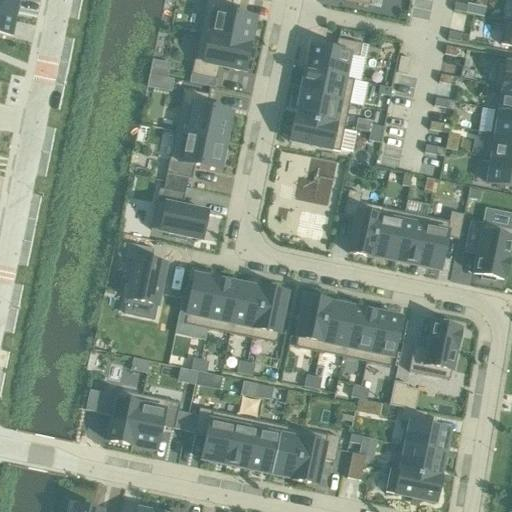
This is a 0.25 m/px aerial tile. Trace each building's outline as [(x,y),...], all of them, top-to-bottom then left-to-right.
[(0,0),(0,16),(16,19),(19,0),(0,0)] [(225,0),(206,0),(199,36),(248,46),(254,20),(229,15),(232,1),(225,0)] [(454,4),(453,12),(465,14),(466,7),(454,4)] [(0,16),(0,39),(11,42),(16,19),(0,16)] [(511,23),(504,22),(500,46),(511,47),(511,23)] [(448,33),(447,41),(458,43),(460,35),(448,33)] [(199,36),(190,76),(216,81),(218,68),(243,73),(248,46),(199,36)] [(310,47),(304,72),(344,80),(344,79),(349,57),(358,59),(361,45),(336,40),(334,52),(310,47)] [(445,48),(444,55),(456,58),(457,50),(445,48)] [(400,58),(397,73),(406,75),(409,60),(400,58)] [(151,62),(149,75),(162,78),(166,78),(169,65),(151,62)] [(492,88),(502,90),(511,91),(511,65),(496,63),(492,88)] [(304,72),(300,95),(349,105),(354,81),(344,79),(344,80),(304,72)] [(440,76),(438,84),(450,86),(451,78),(440,76)] [(162,78),(159,90),(170,92),(173,80),(166,78),(162,78)] [(379,87),(377,95),(389,97),(390,90),(379,87)] [(498,112),(498,114),(511,115),(511,91),(502,90),(498,112)] [(183,91),(174,133),(224,143),(230,114),(206,109),(209,96),(183,91)] [(295,118),(295,119),(344,129),(349,105),(300,95),(295,118)] [(435,100),(433,107),(445,110),(446,102),(435,100)] [(490,135),(489,136),(511,140),(511,115),(498,114),(498,112),(493,111),(490,135)] [(339,153),(344,129),(295,119),(295,118),(294,118),(289,143),(339,153)] [(430,123),(428,131),(440,133),(442,126),(430,123)] [(371,126),(369,134),(381,137),(382,129),(371,126)] [(174,133),(166,175),(191,181),(194,167),(218,172),(220,164),(223,165),(226,151),(223,151),(224,143),(174,133)] [(379,144),(381,137),(369,134),(367,142),(379,144)] [(485,134),(481,159),(490,161),(511,164),(511,140),(489,136),(490,135),(485,134)] [(425,147),(423,154),(435,157),(437,149),(425,147)] [(511,164),(490,161),(486,185),(511,188),(511,164)] [(403,175),(401,187),(409,188),(411,177),(403,175)] [(425,180),(423,191),(431,193),(433,181),(425,180)] [(159,190),(150,231),(200,242),(206,214),(181,209),(184,196),(159,190)] [(470,190),(468,199),(479,201),(481,192),(470,190)] [(355,219),(347,255),(370,259),(379,214),(358,209),(361,195),(348,192),(342,217),(355,219)] [(379,214),(370,259),(372,260),(372,258),(393,263),(403,214),(380,209),(379,214)] [(403,214),(393,263),(416,267),(426,218),(403,214)] [(426,218),(416,267),(439,272),(446,238),(458,241),(463,216),(450,214),(448,223),(426,218)] [(511,231),(470,223),(464,248),(478,251),(473,275),(481,277),(480,280),(494,283),(494,280),(503,281),(511,235),(511,231)] [(134,262),(126,301),(156,307),(165,267),(150,264),(153,251),(128,245),(125,260),(134,262)] [(183,326),(206,330),(217,281),(193,277),(183,326)] [(217,281),(206,330),(230,335),(240,286),(217,281)] [(240,286),(230,335),(251,340),(261,291),(240,286)] [(261,291),(251,340),(276,345),(286,295),(261,289),(261,291)] [(304,298),(294,349),(318,354),(328,305),(329,305),(330,304),(304,298)] [(328,305),(318,354),(342,358),(352,309),(329,305),(328,305)] [(352,309),(342,358),(365,363),(376,314),(352,309)] [(376,314),(365,363),(390,368),(400,319),(376,314)] [(413,348),(408,373),(449,381),(459,331),(431,326),(426,350),(413,348)] [(192,360),(190,372),(198,373),(200,362),(192,360)] [(200,362),(198,373),(205,375),(208,363),(200,362)] [(238,362),(236,374),(244,376),(246,364),(238,362)] [(246,364),(244,376),(251,377),(254,366),(246,364)] [(197,374),(194,386),(202,388),(205,375),(197,374)] [(305,376),(303,388),(311,390),(313,378),(305,376)] [(313,378),(311,390),(318,391),(321,380),(313,378)] [(393,383),(388,406),(402,409),(407,386),(393,383)] [(256,386),(254,398),(262,399),(264,388),(256,386)] [(352,387),(350,398),(357,400),(360,388),(352,387)] [(264,388),(262,399),(270,401),(272,389),(264,388)] [(360,388),(357,400),(365,402),(368,390),(360,388)] [(112,417),(106,442),(131,447),(141,397),(104,389),(98,415),(112,417)] [(287,392),(284,404),(292,406),(295,394),(287,392)] [(141,397),(131,447),(155,452),(160,428),(174,430),(179,405),(141,397)] [(404,423),(399,446),(444,455),(449,432),(424,427),(427,415),(402,409),(399,423),(404,423)] [(201,461),(223,466),(233,417),(199,410),(193,435),(206,437),(201,461)] [(233,417),(223,466),(246,471),(256,422),(233,417)] [(256,422),(246,471),(268,476),(279,427),(256,422)] [(279,427),(268,476),(291,480),(301,431),(279,427)] [(291,480),(291,481),(316,487),(321,461),(334,464),(339,439),(301,431),(291,480)] [(350,436),(348,444),(360,446),(362,438),(350,436)] [(399,446),(395,469),(439,479),(444,455),(399,446)] [(351,455),(346,480),(359,482),(365,458),(351,455)] [(390,469),(385,494),(435,504),(440,479),(439,479),(395,469),(390,469)]
